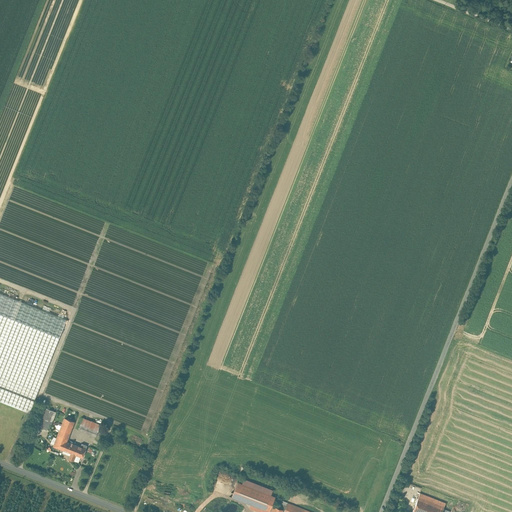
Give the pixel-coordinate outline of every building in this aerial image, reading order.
[(0,294),(0,402),(29,414),(35,398),(66,320),(0,294)] [(56,412),(42,406),(35,425),(49,430),(56,412)] [(74,422),(60,416),(53,434),(57,436),(54,446),(62,450),(60,456),(69,459),(71,453),(74,454),(78,446),(66,441),(74,422)] [(79,424),(98,431),(100,425),(82,417),(79,424)] [(79,424),(77,429),(96,436),(98,431),(79,424)] [(82,443),(80,447),(78,446),(74,454),(71,453),(69,459),(73,461),(75,456),(75,457),(76,455),(82,457),(87,445),(82,443)] [(275,497),(237,483),(232,497),(269,511),(272,505),(275,497)] [(442,511),(446,503),(420,493),(412,511),(442,511)] [(287,503),(278,499),(275,507),(284,510),(287,503)] [(303,511),(305,510),(287,503),(284,510),(284,511),(303,511)]
